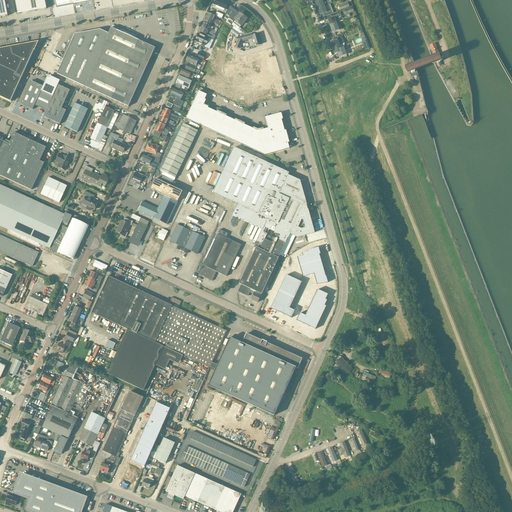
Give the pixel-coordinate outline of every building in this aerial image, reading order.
[(15,0),(18,14),(20,14),(19,13),(28,11),(29,12),(35,11),(35,10),(44,8),(45,9),(46,9),(44,0),(15,0)] [(229,3),(220,0),(214,0),(213,4),(222,8),(226,9),(229,3)] [(320,0),(315,2),(318,9),(324,6),(328,4),(326,0),(320,0)] [(338,6),(340,10),(349,7),(348,2),(338,6)] [(324,6),(318,9),(320,15),(325,13),(326,16),(332,13),(328,4),(324,6)] [(352,6),(342,10),(344,15),(354,11),(355,11),(354,7),(353,8),(352,6)] [(228,10),(223,21),(232,28),(233,27),(231,25),(233,23),(232,22),(239,13),(231,7),(229,10),(228,10)] [(216,16),(208,13),(206,17),(220,23),(221,21),(214,18),(216,16)] [(233,23),(231,25),(233,27),(232,28),(242,35),(248,34),(240,28),(241,25),(242,25),(247,19),(240,13),(240,14),(239,13),(232,22),(233,23)] [(331,19),(327,20),(330,27),(337,24),(337,23),(340,22),(337,13),(330,16),(331,19)] [(204,21),(212,25),(213,22),(220,25),(220,23),(206,17),(204,21)] [(204,23),(202,27),(216,33),(217,31),(210,28),(211,26),(204,23)] [(332,33),(339,30),(337,24),(330,27),(332,33)] [(202,27),(200,31),(206,34),(207,35),(208,32),(215,35),(216,33),(202,27)] [(76,34),(57,74),(85,86),(84,87),(129,107),(156,48),(111,28),(109,33),(100,29),(76,34)] [(218,39),(214,47),(217,48),(222,50),(230,34),(219,29),(215,38),(218,39)] [(199,34),(196,41),(199,42),(198,43),(199,45),(201,46),(202,44),(206,45),(208,41),(212,43),(213,42),(214,38),(215,38),(207,35),(206,34),(205,36),(200,34),(199,34)] [(239,48),(243,41),(252,39),(254,46),(261,44),(259,34),(252,36),(252,34),(237,38),(238,40),(235,46),(239,48)] [(337,39),(330,42),(333,48),(343,44),(344,44),(345,44),(344,43),(341,34),(336,36),(338,39),(337,39)] [(0,96),(11,102),(38,43),(0,49),(0,96)] [(343,44),(333,48),(335,54),(338,53),(339,57),(347,55),(344,47),(345,44),(344,44),(343,44)] [(217,48),(214,54),(217,56),(220,57),(222,50),(217,48)] [(186,59),(185,60),(186,61),(196,66),(199,59),(190,54),(189,55),(188,55),(187,56),(188,57),(187,59),(186,59)] [(196,68),(187,63),(185,69),(194,73),(196,68)] [(220,65),(215,78),(242,90),(244,86),(241,85),(242,82),(240,81),(240,80),(242,81),(243,78),(241,78),(242,75),(220,65)] [(247,81),(244,82),(246,89),(272,81),(268,67),(245,74),(247,81)] [(180,76),(179,78),(191,83),(195,74),(183,69),(180,74),(181,75),(180,76)] [(175,87),(187,92),(191,83),(179,78),(176,83),(176,84),(175,87)] [(31,81),(21,104),(33,109),(35,105),(46,110),(56,89),(58,85),(47,80),(45,84),(43,87),(43,86),(31,81)] [(46,110),(43,117),(60,124),(66,110),(62,108),(70,90),(58,85),(56,89),(46,110)] [(184,92),(175,87),(166,107),(176,112),(175,112),(178,113),(184,101),(181,100),(184,92)] [(204,99),(207,95),(198,91),(186,119),(265,155),(289,149),(287,143),(289,143),(286,130),(284,131),(281,120),(283,119),(281,113),(265,118),(268,129),(263,130),(263,128),(258,130),(253,128),(253,129),(244,125),(244,123),(235,119),(234,120),(226,116),(226,115),(217,111),(216,112),(208,108),(208,107),(204,104),(206,100),(204,99)] [(97,100),(93,111),(102,115),(106,105),(108,106),(109,103),(98,98),(98,100),(97,100)] [(88,109),(75,103),(64,126),(77,132),(88,109)] [(111,130),(119,113),(115,111),(106,107),(98,124),(97,123),(90,139),(100,143),(107,128),(111,130)] [(165,108),(163,113),(178,119),(179,117),(171,113),(172,111),(165,108)] [(174,123),(174,122),(168,120),(169,118),(177,122),(178,119),(163,113),(161,117),(174,123)] [(131,135),(137,121),(124,115),(121,114),(116,124),(115,123),(113,127),(118,129),(131,135)] [(171,124),(173,125),(174,123),(161,117),(159,121),(166,124),(167,122),(171,124)] [(170,129),(167,127),(166,128),(165,127),(166,125),(159,122),(157,126),(169,132),(170,130),(170,129)] [(175,178),(198,131),(183,124),(160,171),(175,178)] [(157,126),(155,131),(161,133),(167,136),(169,132),(157,126)] [(44,163),(39,161),(46,148),(14,133),(9,142),(0,137),(0,175),(31,190),(44,163)] [(106,143),(109,145),(113,138),(117,140),(118,138),(119,136),(111,133),(106,143)] [(123,153),(126,145),(117,141),(118,140),(117,140),(113,138),(109,145),(109,146),(111,148),(116,150),(115,151),(118,152),(118,151),(123,153)] [(216,138),(215,140),(228,146),(229,144),(216,138)] [(149,144),(146,150),(153,153),(152,156),(160,159),(162,155),(156,152),(158,148),(149,144)] [(307,204),(300,181),(288,175),(289,173),(234,147),(213,193),(237,205),(232,216),(262,229),(256,242),(262,244),(260,249),(257,248),(254,252),(240,283),(241,284),(238,291),(247,296),(250,290),(255,292),(251,299),(258,302),(280,256),(286,243),(286,242),(288,238),(289,238),(291,234),(296,236),(298,237),(314,232),(308,211),(308,210),(309,210),(308,204),(307,205),(307,204)] [(57,167),(65,170),(70,159),(59,154),(56,162),(59,163),(57,167)] [(160,160),(160,159),(152,156),(151,159),(148,158),(143,155),(141,161),(140,163),(144,164),(145,162),(147,164),(148,164),(150,165),(156,168),(160,160)] [(90,183),(90,182),(93,183),(96,175),(91,173),(93,170),(86,166),(80,179),(90,183)] [(132,180),(141,184),(142,182),(145,183),(147,178),(136,173),(132,180)] [(101,177),(97,175),(96,175),(93,183),(101,187),(102,184),(106,185),(110,177),(103,174),(101,177)] [(40,194),(58,203),(66,186),(48,177),(40,194)] [(143,201),(138,211),(154,218),(168,225),(173,212),(176,207),(178,202),(182,191),(155,179),(151,189),(164,196),(158,209),(143,201)] [(0,185),(0,225),(49,248),(49,249),(50,250),(53,254),(54,253),(55,252),(56,252),(72,259),(74,260),(77,254),(76,254),(75,253),(81,240),(87,226),(89,222),(73,215),(72,219),(70,218),(72,213),(66,211),(64,214),(64,215),(0,185)] [(91,209),(91,208),(95,210),(98,203),(93,200),(94,196),(85,192),(83,196),(85,197),(82,204),(87,206),(86,209),(90,211),(91,210),(91,209)] [(318,216),(314,229),(317,230),(322,217),(318,216)] [(124,236),(130,225),(131,225),(132,223),(133,222),(124,218),(123,221),(121,221),(116,233),(124,236)] [(131,238),(130,242),(138,246),(140,242),(147,226),(139,222),(137,225),(136,228),(131,238)] [(178,225),(170,242),(179,246),(178,250),(188,254),(189,250),(198,254),(206,238),(195,233),(184,228),(178,225)] [(162,229),(158,238),(163,241),(168,232),(162,229)] [(213,281),(217,272),(227,250),(232,241),(218,234),(199,275),(213,281)] [(0,252),(32,266),(35,259),(36,256),(38,252),(0,235),(0,252)] [(227,277),(241,245),(232,241),(227,250),(217,272),(227,277)] [(318,247),(307,251),(307,252),(309,257),(319,254),(319,255),(320,254),(318,247)] [(307,252),(302,253),(303,256),(305,264),(311,263),(309,257),(307,252)] [(319,254),(309,257),(311,263),(321,260),(319,255),(319,254)] [(303,256),(297,258),(299,266),(305,264),(303,256)] [(321,260),(311,263),(312,268),(322,265),(321,260)] [(96,261),(93,266),(101,270),(105,272),(107,266),(104,264),(96,261)] [(311,263),(305,264),(308,275),(314,274),(312,268),(311,263)] [(305,264),(299,266),(303,277),(308,275),(305,264)] [(322,265),(312,268),(314,274),(324,271),(322,265)] [(0,296),(1,297),(11,276),(0,270),(0,296)] [(314,274),(315,279),(326,277),(325,276),(324,271),(314,274)] [(91,272),(87,279),(96,283),(99,276),(99,275),(91,272)] [(286,275),(284,280),(291,284),(293,278),(286,275)] [(326,277),(315,279),(317,285),(328,283),(326,276),(325,276),(326,277)] [(109,277),(92,313),(128,330),(107,374),(144,391),(156,365),(164,347),(183,355),(210,368),(212,363),(227,332),(221,329),(207,322),(186,313),(109,277)] [(293,278),(291,284),(299,287),(302,282),(293,278)] [(84,286),(92,290),(96,283),(87,279),(84,286)] [(284,280),(281,285),(289,289),(291,284),(284,280)] [(291,284),(289,289),(297,293),(299,287),(291,284)] [(281,285),(279,291),(286,294),(289,289),(281,285)] [(289,289),(286,294),(294,298),(297,293),(289,289)] [(317,290),(315,295),(325,300),(328,295),(317,290)] [(86,291),(83,297),(92,302),(95,295),(93,294),(86,291)] [(279,291),(276,296),(284,299),(286,294),(279,291)] [(286,294),(284,299),(292,303),(294,298),(286,294)] [(315,295),(312,300),(325,306),(327,300),(325,300),(315,295)] [(29,296),(25,307),(43,315),(48,305),(43,303),(29,296)] [(80,296),(78,300),(86,304),(85,306),(89,308),(90,305),(92,302),(83,297),(80,296)] [(276,296),(274,301),(281,304),(281,305),(284,299),(276,296)] [(172,297),(170,303),(179,307),(181,302),(172,297)] [(284,299),(281,305),(288,308),(289,308),(290,308),(292,303),(284,299)] [(312,300),(310,305),(324,312),(326,306),(325,306),(312,300)] [(274,301),(271,308),(278,312),(281,304),(274,301)] [(281,304),(278,312),(284,315),(288,308),(281,305),(281,304)] [(310,305),(308,310),(321,317),(324,312),(310,305)] [(72,314),(84,319),(86,315),(82,314),(83,311),(75,307),(72,314)] [(288,308),(284,315),(291,318),(295,311),(290,308),(289,308),(288,308)] [(305,316),(306,316),(312,319),(319,322),(321,317),(308,310),(305,316)] [(300,313),(296,320),(303,323),(306,316),(305,316),(300,313)] [(69,321),(77,325),(79,320),(81,321),(82,322),(81,323),(82,324),(84,319),(72,314),(69,321)] [(306,316),(303,323),(309,326),(312,319),(306,316)] [(312,319),(309,326),(315,329),(319,322),(312,319)] [(0,339),(0,341),(11,347),(19,329),(7,323),(0,339)] [(28,341),(31,343),(34,336),(31,335),(32,333),(25,330),(20,341),(27,344),(28,341)] [(76,336),(68,332),(65,339),(73,342),(76,336)] [(243,344),(230,338),(218,366),(212,363),(210,368),(216,370),(209,387),(275,415),(296,367),(298,368),(303,358),(267,343),(266,344),(262,342),(262,341),(261,340),(247,334),(243,344)] [(107,340),(102,350),(111,354),(115,343),(107,340)] [(59,343),(56,350),(60,351),(59,352),(60,353),(61,354),(62,353),(63,352),(63,353),(64,353),(67,352),(68,350),(69,351),(71,345),(70,344),(71,343),(66,341),(66,342),(64,346),(59,343)] [(16,360),(9,374),(14,376),(21,363),(23,358),(12,353),(10,357),(16,360)] [(341,357),(335,362),(338,366),(336,368),(338,370),(340,368),(345,375),(352,369),(341,357)] [(58,361),(55,368),(61,371),(64,364),(58,361)] [(38,425),(38,426),(43,428),(48,430),(53,432),(51,436),(50,436),(49,438),(45,437),(44,442),(41,449),(48,452),(50,445),(52,446),(53,443),(52,443),(53,443),(55,437),(56,437),(54,441),(58,443),(55,450),(62,454),(69,440),(79,418),(69,414),(83,385),(72,380),(78,367),(71,364),(69,368),(64,379),(51,406),(53,407),(51,412),(46,422),(42,420),(41,419),(41,420),(38,425)] [(43,371),(48,374),(52,367),(46,364),(43,371)] [(381,367),(378,375),(389,379),(392,372),(381,367)] [(45,374),(41,382),(50,385),(53,386),(55,382),(52,380),(53,378),(45,374)] [(38,389),(46,393),(47,391),(49,392),(51,388),(49,387),(50,385),(41,382),(38,389)] [(103,463),(100,470),(110,474),(114,465),(118,466),(121,459),(118,457),(120,453),(119,453),(144,398),(130,392),(103,451),(112,455),(110,460),(108,459),(107,462),(105,462),(104,464),(103,463)] [(41,393),(38,399),(45,402),(47,397),(45,396),(46,395),(41,393)] [(156,402),(153,409),(167,415),(170,409),(156,402)] [(153,409),(150,415),(165,422),(167,415),(153,409)] [(79,440),(93,446),(100,431),(103,424),(105,419),(91,412),(89,417),(79,440)] [(150,415),(148,422),(162,428),(165,422),(150,415)] [(22,429),(18,437),(21,438),(20,441),(23,442),(24,440),(25,440),(27,437),(26,437),(28,432),(27,431),(28,429),(30,424),(23,420),(21,426),(24,427),(23,429),(22,429)] [(148,422),(145,428),(159,435),(162,428),(148,422)] [(37,440),(34,447),(41,449),(44,442),(45,437),(38,434),(41,427),(38,426),(35,433),(38,434),(37,437),(36,437),(35,440),(37,440)] [(145,428),(142,435),(156,441),(159,435),(145,428)] [(362,448),(367,446),(361,431),(356,433),(362,448)] [(142,435),(139,441),(153,448),(156,441),(142,435)] [(164,438),(157,453),(152,451),(151,454),(150,456),(166,464),(175,443),(164,438)] [(358,450),(354,438),(347,440),(352,452),(358,450)] [(139,441),(136,448),(150,454),(153,448),(139,441)] [(340,448),(337,450),(340,456),(344,455),(346,459),(351,457),(344,442),(339,445),(340,448)] [(136,448),(133,454),(147,461),(150,454),(136,448)] [(337,461),(333,449),(329,451),(333,462),(337,461)] [(75,450),(70,463),(74,465),(79,452),(75,450)] [(83,452),(80,460),(87,463),(91,452),(87,450),(86,453),(83,452)] [(321,451),(317,453),(322,468),(327,466),(321,451)] [(133,454),(130,461),(144,467),(147,461),(133,454)] [(150,458),(147,464),(159,468),(160,465),(155,463),(156,460),(150,458)] [(125,473),(122,480),(128,482),(132,472),(127,470),(128,467),(125,466),(122,472),(125,473)] [(177,466),(166,491),(169,493),(168,494),(174,497),(174,495),(183,499),(185,496),(219,511),(232,511),(241,494),(177,466)] [(132,472),(128,482),(134,484),(136,477),(139,478),(141,473),(133,469),(132,472)] [(29,498),(25,510),(29,511),(80,511),(85,499),(21,475),(15,493),(29,498)] [(144,479),(142,486),(146,487),(145,488),(148,489),(148,488),(149,488),(151,482),(153,483),(154,480),(146,477),(145,479),(144,479)] [(6,503),(5,505),(9,507),(10,504),(19,508),(21,504),(20,503),(20,502),(22,498),(15,495),(14,498),(12,497),(8,496),(6,502),(6,503)]
